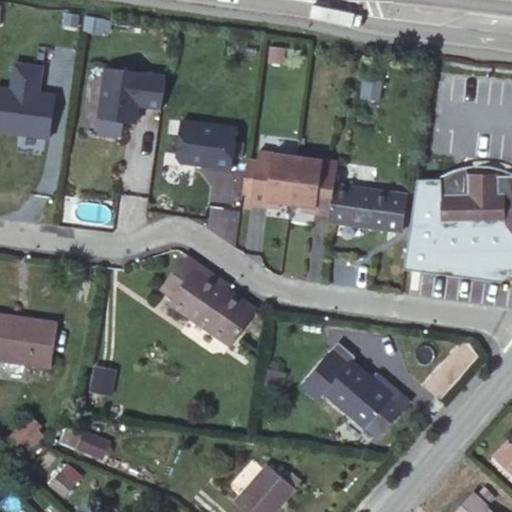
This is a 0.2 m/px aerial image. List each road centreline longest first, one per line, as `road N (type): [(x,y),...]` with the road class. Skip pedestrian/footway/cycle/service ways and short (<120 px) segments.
road 1 (residential): [(0,233),(104,248),(175,225),(272,288),(484,316),(511,338)]
road 2 (primary): [(302,0),(511,25)]
road 3 (tertiary): [(511,363),(378,511)]
